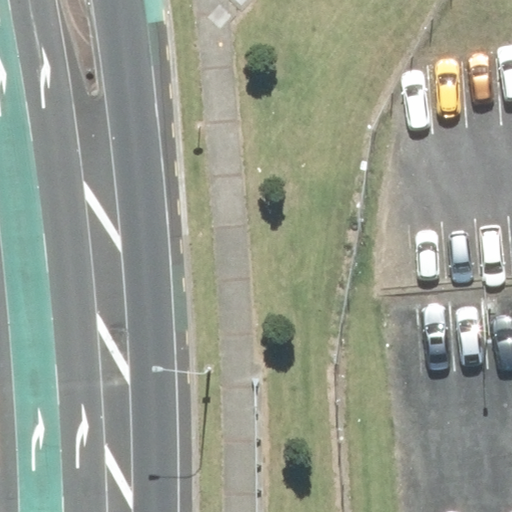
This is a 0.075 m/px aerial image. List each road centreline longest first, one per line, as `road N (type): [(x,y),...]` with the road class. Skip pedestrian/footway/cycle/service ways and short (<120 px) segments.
road 1 (primary): [(114,0),(125,74),(131,511)]
road 2 (primary): [(50,511),(0,167)]
road 3 (unknown): [(427,460),(408,176)]
